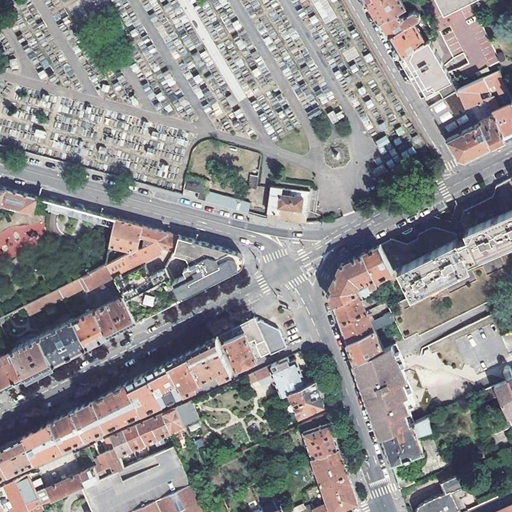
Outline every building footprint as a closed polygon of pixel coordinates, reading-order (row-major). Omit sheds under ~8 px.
[(326,0),(312,0),(325,24),(336,18),(326,0)] [(365,0),(373,14),(379,24),(398,12),(405,8),(400,0),(365,0)] [(398,56),(412,79),(422,96),(437,89),(453,80),(448,73),(456,69),(462,80),(497,62),(468,4),(475,0),(420,0),(451,59),(444,65),(428,38),(424,41),(398,56)] [(388,38),(414,22),(420,18),(420,13),(414,11),(402,18),(398,12),(379,24),(385,34),(388,38)] [(424,41),(414,22),(388,38),(396,52),(398,56),(424,41)] [(484,77),(488,87),(497,83),(501,92),(508,89),(499,70),(484,77)] [(484,77),(459,89),(467,107),(471,105),(483,100),(479,91),(488,87),(484,77)] [(453,80),(437,89),(452,115),(467,107),(459,89),(455,79),(453,80)] [(493,96),(488,98),(506,139),(511,136),(511,102),(500,108),(494,96),(493,96)] [(483,100),(471,105),(492,146),(495,145),(503,141),(506,139),(488,98),(483,100)] [(443,100),(433,106),(437,114),(448,108),(443,100)] [(454,117),(439,125),(458,157),(461,158),(466,160),(489,148),(492,146),(471,105),(467,107),(452,115),(454,117)] [(256,187),(258,177),(251,175),(249,186),(256,187)] [(511,176),(379,245),(392,271),(398,268),(399,269),(411,296),(389,307),(391,311),(394,319),(403,338),(417,332),(419,336),(499,297),(493,284),(511,274),(511,176)] [(187,177),(184,187),(198,190),(200,180),(187,177)] [(39,196),(0,185),(0,203),(34,213),(39,196)] [(271,185),(266,217),(297,222),(306,222),(309,192),(291,189),(291,195),(282,194),(282,188),(283,187),(271,185)] [(208,193),(198,190),(196,198),(206,201),(208,193)] [(208,193),(206,201),(249,213),(251,203),(209,192),(208,193)] [(140,235),(142,225),(138,223),(116,217),(111,244),(131,249),(132,250),(138,247),(137,245),(140,235)] [(142,225),(140,235),(144,236),(142,245),(168,232),(165,231),(147,226),(142,225)] [(168,232),(142,245),(140,246),(144,254),(136,258),(139,262),(162,250),(161,247),(164,246),(175,249),(178,235),(168,232)] [(171,279),(181,297),(187,294),(193,291),(239,268),(243,265),(244,262),(244,259),(242,255),(239,252),(233,250),(198,240),(178,235),(175,249),(187,252),(191,261),(183,266),(185,272),(171,279)] [(374,247),(363,253),(378,283),(381,291),(389,307),(411,296),(399,269),(393,272),(392,271),(379,245),(374,247)] [(171,279),(165,267),(151,274),(145,264),(123,275),(121,272),(139,262),(136,258),(144,254),(140,246),(138,247),(132,250),(107,263),(113,274),(123,294),(137,320),(149,314),(165,306),(176,300),(181,297),(171,279)] [(360,255),(341,264),(338,270),(329,290),(333,302),(357,292),(355,288),(358,282),(363,281),(363,282),(368,280),(371,286),(378,283),(363,253),(360,255)] [(83,288),(83,289),(113,274),(107,263),(77,278),(83,288)] [(57,288),(62,298),(83,288),(77,278),(57,288)] [(357,292),(333,302),(335,308),(346,338),(347,342),(374,329),(394,319),(391,311),(383,314),(384,316),(371,322),(361,299),(381,291),(378,283),(371,286),(357,292)] [(23,305),(29,315),(62,298),(57,288),(23,305)] [(123,294),(94,309),(107,335),(133,322),(137,320),(123,294)] [(93,308),(73,318),(87,345),(104,337),(107,335),(94,309),(93,308)] [(237,370),(257,361),(249,342),(255,339),(257,343),(255,343),(261,357),(271,353),(257,322),(255,317),(217,337),(223,350),(227,348),(237,370)] [(500,340),(490,317),(421,349),(443,396),(511,363),(500,340)] [(73,318),(39,335),(54,362),(71,353),(87,345),(73,318)] [(268,324),(260,320),(257,322),(271,353),(271,354),(288,346),(286,343),(280,329),(268,324)] [(361,359),(382,348),(374,329),(347,342),(353,358),(354,362),(361,359)] [(39,335),(13,348),(14,350),(27,376),(49,365),(54,362),(39,335)] [(233,372),(223,350),(217,337),(213,339),(188,351),(202,381),(204,386),(233,372)] [(382,348),(361,359),(366,374),(367,376),(368,377),(369,381),(362,384),(381,438),(411,424),(409,419),(414,417),(411,409),(407,397),(411,395),(409,389),(414,387),(406,367),(406,366),(396,341),(382,348)] [(14,350),(0,357),(0,389),(0,390),(22,379),(27,376),(14,350)] [(202,381),(188,351),(182,354),(171,360),(168,361),(185,395),(198,389),(196,385),(202,381)] [(254,373),(249,375),(253,384),(273,375),(283,396),(288,393),(307,384),(298,360),(291,362),(289,357),(254,373)] [(185,395),(168,361),(151,370),(147,372),(164,404),(185,395)] [(499,394),(506,408),(508,413),(511,410),(511,368),(510,367),(509,367),(508,367),(506,368),(506,369),(505,370),(505,371),(505,373),(509,380),(496,386),(499,394)] [(164,404),(147,372),(132,380),(128,382),(144,414),(164,404)] [(307,384),(288,393),(290,396),(292,395),(297,406),(291,409),(295,418),(325,404),(316,380),(307,384)] [(144,414),(128,382),(110,391),(93,399),(108,431),(144,414)] [(496,386),(489,389),(492,397),(499,394),(496,386)] [(416,407),(411,395),(407,397),(411,409),(416,407)] [(108,431),(93,399),(76,408),(72,410),(86,441),(108,431)] [(192,402),(177,409),(186,428),(191,439),(204,432),(195,412),(194,407),(192,402)] [(484,408),(481,402),(475,404),(478,411),(484,408)] [(508,413),(506,408),(488,416),(496,434),(511,426),(511,423),(510,418),(508,413)] [(164,415),(173,433),(186,428),(177,409),(164,415)] [(65,451),(86,441),(72,410),(54,419),(51,421),(65,451)] [(328,412),(315,419),(317,424),(305,430),(313,457),(340,447),(334,429),(328,412)] [(164,415),(151,421),(160,439),(173,433),(164,415)] [(433,431),(429,417),(416,422),(411,424),(381,438),(383,443),(387,453),(398,483),(400,489),(416,482),(412,471),(407,472),(403,461),(425,453),(420,437),(433,431)] [(65,451),(51,421),(29,432),(24,435),(37,464),(65,451)] [(151,421),(138,427),(147,445),(160,439),(151,421)] [(138,427),(125,433),(134,451),(147,445),(138,427)] [(125,433),(113,439),(121,457),(134,451),(125,433)] [(37,464),(24,435),(2,446),(0,446),(0,455),(11,476),(37,464)] [(101,458),(102,459),(110,476),(126,469),(121,457),(113,439),(106,442),(110,450),(113,449),(114,452),(101,458)] [(340,447),(313,457),(328,499),(329,502),(332,511),(333,511),(359,500),(343,454),(340,447)] [(0,481),(11,476),(0,455),(0,491),(1,491),(0,487),(0,481)] [(84,475),(89,486),(110,476),(102,459),(97,462),(100,467),(84,475)] [(461,511),(467,509),(463,498),(468,496),(464,485),(467,484),(461,472),(442,481),(446,491),(441,494),(440,492),(424,500),(424,501),(421,503),(420,504),(419,505),(418,507),(417,508),(417,510),(418,511),(417,511),(461,511)] [(84,475),(49,490),(54,502),(82,489),(89,486),(84,475)] [(29,478),(17,483),(30,511),(33,511),(43,508),(37,495),(29,478)] [(30,511),(17,483),(6,489),(16,511),(13,511),(30,511)] [(205,511),(205,510),(193,485),(134,511),(205,511)] [(511,489),(468,509),(469,511),(490,511),(511,502),(511,489)] [(43,508),(54,502),(49,490),(37,495),(43,508)] [(262,508),(263,510),(264,511),(284,511),(285,511),(278,496),(272,499),(273,503),(262,508)] [(332,511),(329,502),(315,508),(316,511),(332,511)] [(511,511),(511,502),(490,511),(469,511),(468,509),(467,509),(461,511),(511,511)] [(285,511),(284,511),(316,511),(315,508),(313,504),(306,507),(304,503),(285,511)]
